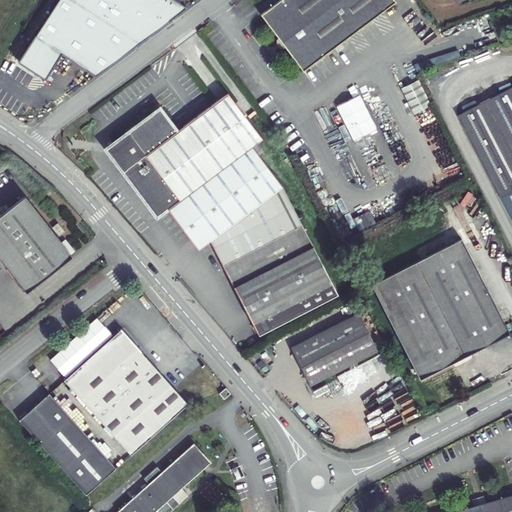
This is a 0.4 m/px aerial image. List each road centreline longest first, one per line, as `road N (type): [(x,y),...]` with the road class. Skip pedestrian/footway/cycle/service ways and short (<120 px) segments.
road 1 (unclassified): [(218,0),(24,143)]
road 2 (unclassified): [(138,260),(268,411)]
road 3 (unknown): [(511,76),(480,86),(463,113),(511,219)]
road 4 (unclassified): [(138,260),(0,369)]
road 5 (unclassified): [(24,143),(138,260)]
road 6 (unclassified): [(394,455),(511,395)]
